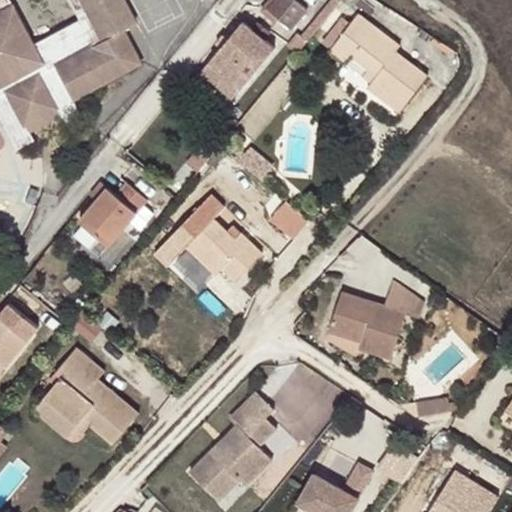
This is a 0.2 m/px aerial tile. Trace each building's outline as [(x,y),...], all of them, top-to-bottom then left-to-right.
[(0,0),(0,120),(1,122),(15,148),(32,140),(27,131),(24,124),(56,107),(60,114),(65,123),(81,115),(73,98),(140,63),(123,28),(134,22),(122,0),(0,0)] [(268,0),(300,27),(322,0),(268,0)] [(372,83),(402,107),(430,71),(399,47),(404,41),(362,9),(335,45),(351,58),(356,52),(381,72),(372,83)] [(245,19),(212,58),(244,84),(276,46),(245,19)] [(212,58),(202,68),(235,96),(244,84),(212,58)] [(24,124),(27,131),(60,114),(56,107),(24,124)] [(115,180),(104,194),(89,212),(118,237),(154,193),(134,176),(124,187),(115,180)] [(99,190),(104,194),(115,180),(111,176),(99,190)] [(192,237),(224,268),(229,262),(241,273),(267,244),(245,226),(239,231),(231,224),(218,213),(230,200),(215,187),(188,218),(199,228),(192,237)] [(275,216),(298,236),(314,217),(291,197),(275,216)] [(239,231),(245,226),(246,224),(238,217),(231,224),(239,231)] [(215,279),(224,268),(192,237),(182,248),(215,279)] [(128,266),(142,278),(158,257),(145,246),(128,266)] [(357,334),(354,340),(384,353),(403,310),(416,314),(423,298),(391,276),(381,301),(341,285),(326,322),(357,334)] [(511,283),(493,310),(511,324),(511,283)] [(0,313),(0,366),(8,357),(15,363),(38,336),(4,308),(0,313)] [(51,391),(82,418),(88,410),(119,435),(145,406),(107,374),(113,367),(83,342),(63,367),(67,372),(51,391)] [(8,357),(0,366),(0,381),(15,363),(8,357)] [(511,396),(503,410),(511,415),(511,386),(511,387),(511,386),(511,396)] [(73,428),(82,418),(51,391),(42,402),(73,428)] [(276,412),(258,394),(231,420),(238,428),(220,445),(228,453),(220,461),(212,453),(191,474),(220,504),(241,483),(247,489),(274,463),(260,449),(278,431),(268,420),(276,412)] [(443,396),(413,396),(413,406),(443,406),(443,396)] [(0,452),(17,432),(0,419),(0,418),(0,452)] [(384,468),(409,479),(419,454),(394,443),(384,468)] [(220,445),(212,453),(220,461),(228,453),(220,445)] [(316,477),(299,505),(312,511),(353,511),(376,473),(359,464),(344,492),(316,477)] [(464,465),(432,511),(496,511),(508,495),(464,465)]
